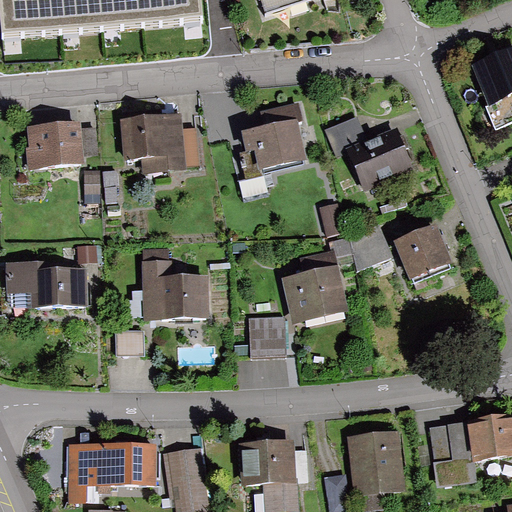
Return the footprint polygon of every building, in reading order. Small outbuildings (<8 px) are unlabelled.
[(0,0),(0,28),(1,42),(205,22),(202,0),(0,0)] [(257,0),(259,3),(262,2),(265,16),(316,0),(318,0),(257,0)] [(487,109),(496,131),(511,124),(511,50),(473,67),(490,108),(487,109)] [(265,177),(264,172),(307,163),(299,124),(303,123),(299,105),(267,112),(271,127),(241,133),(245,152),(239,154),(245,182),(265,177)] [(183,116),(121,121),(125,162),(142,161),(168,158),(170,174),(187,172),(187,168),(201,167),(197,129),(184,130),(183,116)] [(347,151),(369,142),(359,118),(326,132),(337,159),(348,154),(347,151)] [(26,150),(28,171),(85,166),(84,158),(82,130),(81,124),(27,129),(29,149),(26,150)] [(97,129),(82,130),(84,158),(99,157),(97,129)] [(369,142),(347,151),(348,154),(365,194),(415,174),(397,130),(369,142)] [(168,158),(142,161),(143,177),(170,174),(168,158)] [(100,171),(84,171),(85,204),(101,204),(100,171)] [(118,172),(103,173),(104,188),(119,187),(118,172)] [(265,177),(245,182),(240,183),(244,203),(270,198),(265,177)] [(118,189),(105,189),(106,205),(118,204),(118,189)] [(338,205),(320,209),(328,239),(346,234),(338,205)] [(379,226),(350,238),(350,239),(354,255),(358,273),(393,259),(379,226)] [(453,266),(437,227),(394,244),(410,284),(413,283),(417,292),(438,284),(436,278),(452,271),(450,267),(453,266)] [(354,255),(350,239),(333,243),(337,259),(354,255)] [(97,247),(78,248),(79,265),(98,264),(97,247)] [(145,323),(210,321),(209,277),(171,278),(170,250),(142,251),(145,323)] [(283,281),(293,327),(348,314),(334,252),(310,258),(314,273),(283,281)] [(6,265),(7,295),(31,294),(32,310),(90,308),(88,270),(45,272),(45,264),(6,265)] [(286,319),(250,320),(252,358),(288,357),(286,319)] [(145,332),(116,333),(117,359),(147,358),(145,332)] [(303,361),(264,360),(263,385),(303,385),(303,361)] [(511,416),(429,428),(437,490),(478,484),(475,464),(511,459),(511,416)] [(401,433),(348,439),(355,499),(358,499),(385,496),(408,493),(401,433)] [(295,443),(240,446),(242,488),(263,487),(263,494),(254,494),(254,511),(299,511),(298,483),(309,483),(307,452),(295,453),(295,443)] [(159,446),(70,445),(69,505),(87,505),(88,488),(158,489),(159,446)] [(209,511),(202,451),(164,456),(170,501),(175,501),(176,511),(209,511)] [(351,511),(346,476),(324,479),(329,511),(351,511)] [(385,496),(358,499),(359,511),(378,511),(387,511),(385,496)]
